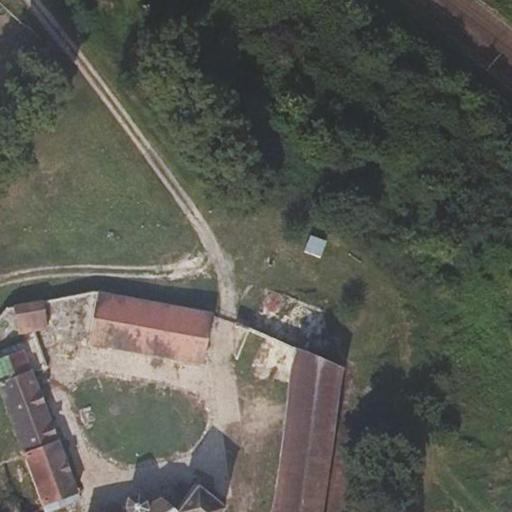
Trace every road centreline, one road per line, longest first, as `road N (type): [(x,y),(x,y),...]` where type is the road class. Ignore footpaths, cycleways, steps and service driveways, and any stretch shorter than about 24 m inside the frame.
road 1 (track): [(37,0),(209,230),(201,264),(183,276),(56,271),(0,282)]
road 2 (track): [(201,264),(229,318),(221,426),(212,455),(192,475),(106,487),(88,472),(62,396)]
